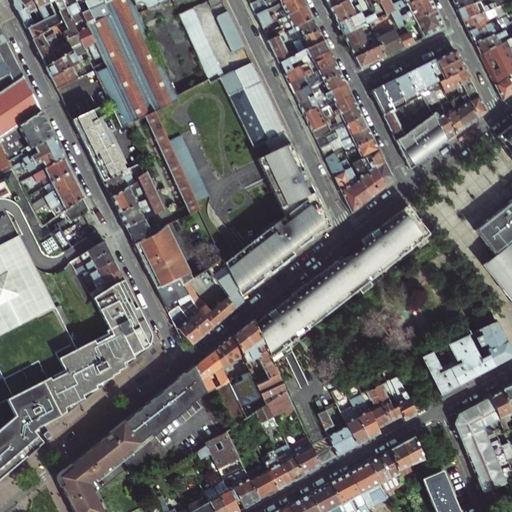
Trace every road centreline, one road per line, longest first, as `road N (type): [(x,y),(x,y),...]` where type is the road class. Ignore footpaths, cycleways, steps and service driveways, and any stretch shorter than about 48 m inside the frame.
road 1 (residential): [(0,0),(182,366)]
road 2 (residential): [(346,233),(234,0)]
road 3 (residential): [(0,511),(182,366)]
road 4 (residential): [(440,408),(251,511)]
road 5 (residential): [(182,366),(346,233)]
